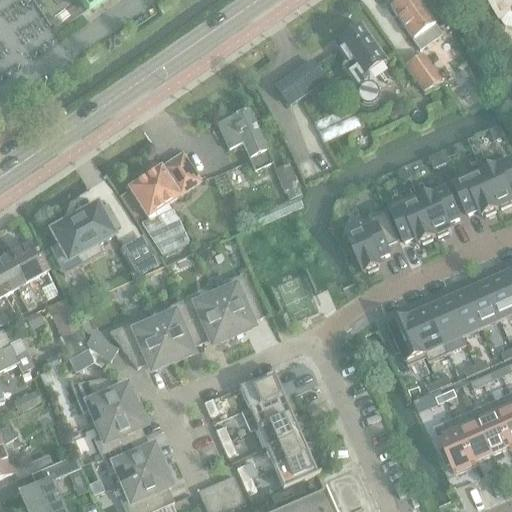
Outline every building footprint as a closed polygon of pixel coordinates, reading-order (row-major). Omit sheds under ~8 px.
[(77,0),(86,12),(102,0),(77,0)] [(420,53),(437,41),(442,38),(414,0),(401,0),(389,9),(420,53)] [(511,0),(485,0),(496,15),(501,22),(505,28),(511,29),(511,0)] [(375,98),(375,95),(380,91),(367,73),(383,61),(359,28),(335,45),(349,64),(341,70),(357,91),(355,95),(355,99),(357,102),(360,106),(362,107),(366,107),(368,107),(370,106),(373,103),(375,98)] [(421,56),(405,68),(423,93),(442,86),(433,73),(421,56)] [(290,109),(324,84),(310,65),(276,90),(290,109)] [(454,103),(461,113),(481,100),(474,89),(454,103)] [(254,111),(252,108),(236,117),(236,116),(226,122),(210,131),(234,174),(283,146),(261,107),(254,111)] [(320,143),(359,127),(350,107),(311,123),(320,143)] [(497,131),(490,134),(495,145),(502,142),(497,131)] [(444,154),(437,158),(442,169),(449,166),(444,154)] [(148,177),(127,190),(147,221),(167,207),(200,186),(181,157),(161,170),(160,168),(157,171),(153,170),(149,172),(148,177)] [(442,169),(437,158),(429,161),(434,172),(442,169)] [(511,169),(508,160),(481,172),(498,211),(500,210),(501,213),(511,208),(511,207),(511,206),(511,205),(511,169)] [(275,173),(288,203),(301,198),(298,190),(304,187),(294,165),(275,173)] [(410,183),(405,172),(397,175),(402,186),(410,183)] [(498,211),(481,172),(453,185),(469,219),(480,214),(482,219),(485,217),(486,220),(497,215),(496,212),(498,211)] [(445,188),(418,200),(435,239),(437,238),(438,241),(449,236),(448,234),(451,232),(449,227),(460,222),(445,188)] [(418,200),(417,196),(389,208),(406,246),(416,242),(419,247),(422,245),(423,248),(434,243),(433,240),(435,239),(418,200)] [(257,229),(303,210),(298,199),(253,219),(257,229)] [(68,224),(60,229),(50,234),(58,247),(49,252),(58,269),(76,260),(81,268),(103,256),(98,247),(113,239),(111,235),(120,230),(107,207),(98,212),(96,209),(78,218),(79,219),(69,225),(68,224)] [(168,208),(141,225),(163,258),(189,247),(179,225),(168,208)] [(381,268),(379,263),(390,258),(387,251),(400,245),(386,214),(371,221),(373,225),(347,237),(364,275),(367,274),(368,277),(379,272),(378,269),(381,268)] [(124,251),(138,277),(157,266),(143,240),(124,251)] [(30,245),(7,258),(35,310),(46,304),(37,288),(42,286),(39,281),(47,276),(30,245)] [(28,315),(35,310),(7,258),(0,261),(0,279),(10,297),(17,293),(19,297),(18,298),(28,315)] [(511,276),(503,280),(511,301),(511,276)] [(227,293),(214,298),(232,340),(253,331),(251,327),(262,322),(242,278),(224,286),(227,293)] [(3,301),(10,297),(0,279),(0,314),(6,326),(15,322),(3,301)] [(511,301),(503,280),(485,288),(500,324),(511,319),(511,301)] [(485,288),(466,297),(482,332),(500,324),(485,288)] [(211,349),(232,340),(214,298),(202,304),(199,297),(184,303),(181,297),(178,299),(200,349),(209,344),(211,349)] [(466,297),(447,305),(463,341),(482,332),(466,297)] [(190,353),(200,349),(178,299),(175,300),(178,306),(163,313),(166,319),(153,325),(171,366),(192,357),(190,353)] [(58,343),(76,335),(63,303),(44,311),(58,343)] [(447,305),(429,313),(444,349),(445,349),(463,341),(447,305)] [(429,313),(410,321),(427,362),(429,366),(449,357),(445,349),(444,349),(429,313)] [(38,315),(26,320),(31,333),(44,327),(38,315)] [(410,321),(391,330),(395,341),(391,343),(397,357),(402,355),(408,370),(427,362),(410,321)] [(150,375),(171,366),(153,325),(141,330),(138,324),(109,336),(137,372),(147,368),(150,375)] [(0,334),(7,347),(19,341),(12,328),(3,333),(0,334)] [(76,335),(58,343),(66,361),(84,353),(76,335)] [(92,336),(85,348),(111,363),(118,351),(92,336)] [(0,355),(0,375),(18,367),(21,375),(33,369),(28,360),(17,365),(14,358),(10,351),(0,355)] [(511,360),(511,351),(501,356),(505,364),(511,360)] [(88,352),(68,363),(75,376),(95,365),(88,352)] [(486,363),(475,368),(478,375),(489,370),(486,363)] [(478,375),(475,368),(464,373),(467,380),(478,375)] [(238,392),(247,412),(282,398),(273,377),(238,392)] [(491,377),(481,381),(484,389),(495,384),(491,377)] [(449,379),(438,384),(441,392),(452,387),(449,379)] [(89,414),(95,427),(136,408),(127,388),(119,391),(115,381),(70,388),(82,417),(89,414)] [(484,389),(481,381),(471,386),(474,393),(484,389)] [(441,392),(438,384),(426,389),(430,397),(441,392)] [(454,393),(444,398),(447,405),(457,401),(454,393)] [(18,416),(40,405),(34,395),(13,405),(18,416)] [(249,435),(256,432),(290,417),(282,398),(247,412),(240,415),(249,435)] [(447,405),(444,398),(433,402),(437,410),(447,405)] [(511,401),(511,399),(492,407),(511,451),(511,450),(511,401)] [(210,420),(218,416),(212,403),(204,407),(210,420)] [(492,407),(474,416),(493,459),(511,451),(492,407)] [(145,429),(136,408),(95,427),(100,439),(93,442),(100,457),(94,459),(95,463),(145,441),(140,431),(145,429)] [(474,416),(455,424),(474,467),(493,459),(474,416)] [(256,432),(265,452),(299,437),(290,417),(256,432)] [(474,467),(455,424),(436,432),(444,452),(441,454),(447,469),(451,467),(456,478),(467,473),(466,471),(474,467)] [(14,484),(28,478),(25,470),(13,472),(3,450),(15,441),(10,430),(0,434),(0,482),(11,477),(14,484)] [(216,434),(221,447),(229,444),(224,431),(216,434)] [(265,452),(273,472),(307,457),(299,437),(265,452)] [(149,451),(145,441),(95,463),(96,466),(103,463),(109,478),(116,475),(121,487),(162,469),(153,449),(149,451)] [(235,457),(229,444),(221,447),(227,460),(235,457)] [(316,478),(307,457),(273,472),(282,493),(289,489),(291,489),(301,484),(316,478)] [(49,458),(28,467),(32,477),(53,467),(49,458)] [(73,458),(53,467),(58,479),(67,475),(77,471),(78,470),(73,458)] [(172,490),(162,469),(121,487),(127,500),(120,503),(123,511),(160,511),(174,506),(167,492),(172,490)] [(236,472),(242,485),(250,482),(244,469),(236,472)] [(77,471),(67,475),(78,498),(88,494),(77,471)] [(205,511),(237,511),(246,508),(233,480),(198,495),(205,511)] [(256,495),(250,482),(242,485),(247,499),(256,495)] [(62,511),(49,483),(20,496),(27,511),(62,511)] [(301,484),(291,489),(295,499),(305,494),(301,484)] [(396,489),(401,501),(410,497),(405,485),(396,489)] [(282,493),(279,494),(283,503),(293,499),(289,489),(282,493)] [(323,497),(288,511),(331,511),(324,495),(323,495),(323,497)]
